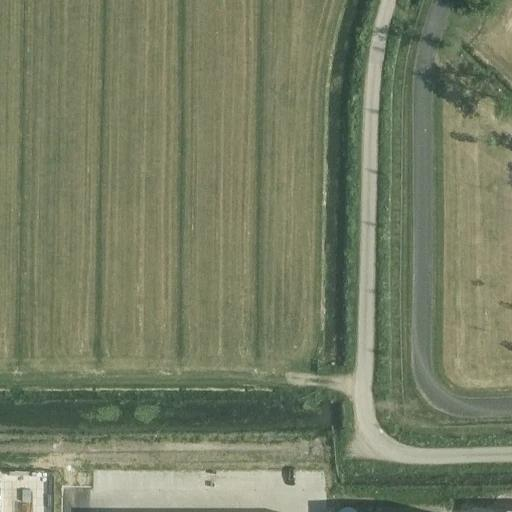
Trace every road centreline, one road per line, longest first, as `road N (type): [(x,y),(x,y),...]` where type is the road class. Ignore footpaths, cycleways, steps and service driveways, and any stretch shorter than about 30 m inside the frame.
road 1 (unclassified): [(511,456),(388,454),(370,443),(364,427),(369,90),(388,0)]
road 2 (unknown): [(428,0),(407,85),(410,370),(419,393),(443,411),(511,411)]
